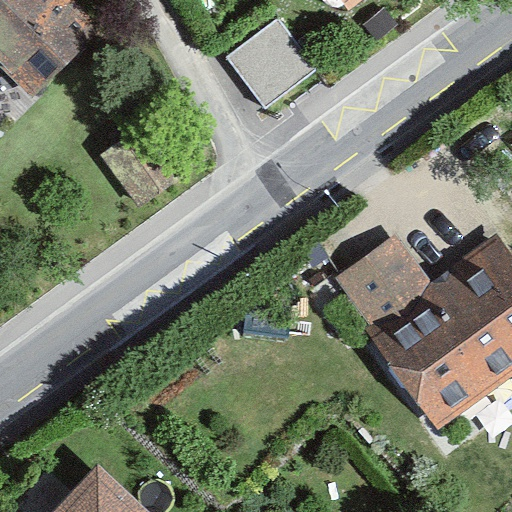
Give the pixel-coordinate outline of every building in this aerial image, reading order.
[(99,33),(62,0),(0,0),(0,59),(41,96),(99,33)] [(230,57),(268,107),(316,71),(278,21),(230,57)] [(188,175),(149,125),(107,157),(146,207),(188,175)] [(511,375),(511,283),(488,253),(434,296),(394,246),(339,290),(448,426),(511,375)] [(62,511),(142,511),(99,472),(62,511)]
